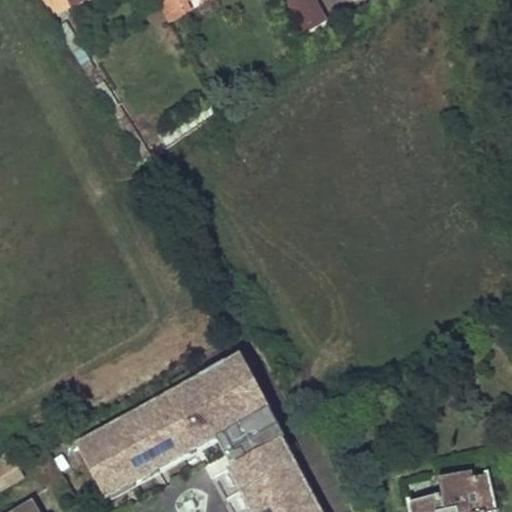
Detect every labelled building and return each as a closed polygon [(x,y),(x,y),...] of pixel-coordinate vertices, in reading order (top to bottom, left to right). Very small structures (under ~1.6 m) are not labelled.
[(156,0),(165,17),(184,8),(179,0),(207,0),(209,2),(213,0),(156,0)] [(316,0),(291,0),(287,2),(305,35),(329,22),(316,0)] [(227,437),(266,511),(335,511),(254,356),(214,377),(217,382),(118,435),(91,449),(116,495),(227,437)] [(118,435),(217,382),(214,377),(115,429),(118,435)] [(10,455),(0,459),(0,493),(22,483),(10,455)] [(472,476),(440,483),(443,499),(417,505),(418,511),(486,511),(485,508),(497,506),(491,478),(473,483),(472,476)]
